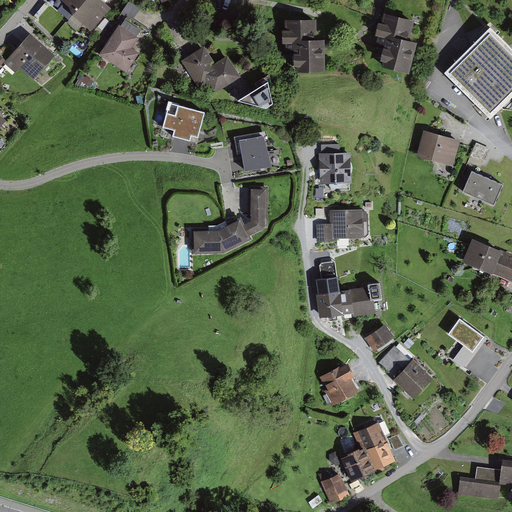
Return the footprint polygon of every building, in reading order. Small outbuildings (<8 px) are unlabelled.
[(58,0),(75,14),(87,0),(58,0)] [(89,33),(109,9),(98,0),(87,0),(75,14),(71,18),(89,33)] [(438,0),(390,0),(387,15),(416,23),(412,39),(421,41),(428,43),(438,0)] [(138,51),(150,33),(132,22),(140,9),(127,1),(121,11),(125,13),(105,44),(107,45),(120,25),(138,36),(131,47),(138,51)] [(416,23),(387,15),(380,43),(391,45),(386,65),(413,72),(421,41),(412,39),(416,23)] [(318,23),(288,22),(288,51),(298,51),(298,70),(327,70),(327,37),(318,37),(318,23)] [(138,36),(120,25),(107,45),(102,53),(128,70),(139,52),(138,51),(131,47),(138,36)] [(511,102),(511,44),(493,25),(445,72),(493,121),(511,102)] [(8,66),(16,72),(19,68),(33,79),(54,55),(32,37),(8,66)] [(206,49),(180,62),(193,88),(209,80),(215,91),(240,78),(229,56),(214,63),(206,49)] [(266,75),(253,81),(256,88),(246,93),(254,110),(278,99),(266,75)] [(208,113),(171,103),(164,127),(176,130),(174,137),(199,144),(208,113)] [(462,142),(427,133),(420,157),(456,166),(462,142)] [(244,152),(246,171),(274,167),(267,143),(269,142),(268,134),(236,138),(238,153),(244,152)] [(342,144),(320,145),(321,185),(334,184),(334,191),(351,190),(350,154),(342,154),(342,144)] [(491,151),(477,146),(472,159),(486,164),(491,151)] [(505,185),(472,172),(465,192),(497,205),(505,185)] [(268,189),(250,189),(250,209),(254,209),(254,219),(245,225),(250,234),(268,223),(268,189)] [(318,220),(319,243),(335,243),(335,236),(364,235),(363,210),(332,210),(333,220),(318,220)] [(220,231),(194,231),(195,253),(225,251),(252,238),(250,234),(245,225),(242,219),(220,231)] [(511,259),(507,257),(509,251),(477,237),(467,261),(511,279),(511,259)] [(318,279),(320,292),(337,290),(343,289),(341,276),(318,279)] [(383,299),(380,280),(370,282),(370,285),(343,289),(337,290),(340,310),(354,308),(355,315),(376,312),(374,300),(383,299)] [(320,313),(340,310),(337,290),(320,292),(317,293),(320,313)] [(460,317),(448,334),(461,343),(474,352),(486,335),(460,317)] [(386,325),(367,336),(375,350),(394,338),(386,325)] [(461,343),(452,357),(465,366),(474,352),(461,343)] [(416,363),(396,346),(380,365),(389,373),(397,363),(408,372),(416,363)] [(352,362),(322,377),(335,403),(359,391),(352,377),(358,374),(352,362)] [(408,372),(399,382),(418,397),(434,378),(416,363),(408,372)] [(370,446),(377,467),(397,460),(389,438),(395,436),(390,420),(383,417),(370,421),(371,427),(361,430),(367,447),(370,446)] [(369,447),(343,456),(347,466),(349,465),(355,482),(378,474),(369,447)] [(460,476),(458,495),(499,500),(500,485),(511,486),(511,461),(503,460),(502,470),(479,467),(477,478),(460,476)] [(341,473),(324,480),(333,501),(350,494),(341,473)]
